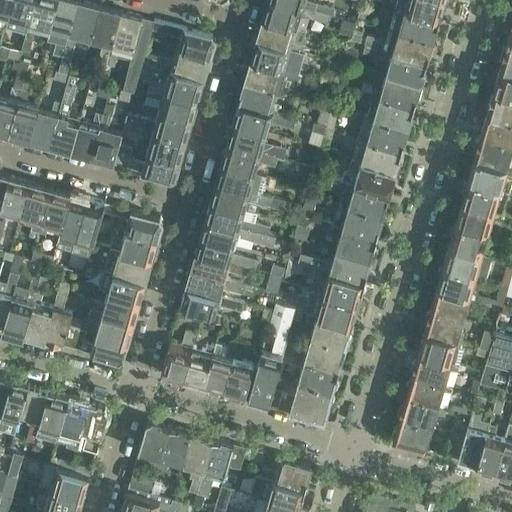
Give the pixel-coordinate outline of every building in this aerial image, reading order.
[(0,0),(0,12),(8,15),(12,0),(0,0)] [(12,0),(8,15),(22,18),(19,29),(26,31),(29,20),(34,0),(12,0)] [(34,0),(29,20),(26,31),(22,47),(30,49),(37,22),(50,26),(56,0),(34,0)] [(56,0),(50,26),(59,28),(53,51),(63,54),(63,53),(69,30),(76,0),(56,0)] [(84,0),(76,0),(69,30),(63,53),(72,56),(76,41),(89,45),(91,36),(100,4),(84,0)] [(284,0),(267,0),(263,15),(306,28),(309,16),(328,21),(331,13),(284,0)] [(284,0),(331,13),(333,6),(312,0),(284,0)] [(386,0),(386,1),(396,4),(439,16),(442,5),(446,4),(447,0),(386,0)] [(120,9),(100,4),(91,36),(102,39),(95,68),(104,71),(106,61),(120,9)] [(396,4),(390,26),(433,38),(439,16),(396,4)] [(359,6),(356,16),(365,18),(368,8),(359,6)] [(153,18),(120,9),(106,61),(114,63),(117,52),(131,55),(121,87),(132,90),(136,79),(137,74),(142,58),(144,50),(151,27),(153,18)] [(263,15),(257,37),(303,50),(305,43),(302,42),(306,28),(263,15)] [(351,34),(355,20),(342,17),(338,30),(351,34)] [(180,35),(177,44),(210,53),(214,38),(212,33),(153,18),(151,27),(180,35)] [(366,43),(392,50),(426,60),(433,38),(390,26),(386,39),(367,34),(365,42),(366,43)] [(257,37),(251,57),(285,67),(289,54),(301,57),(303,50),(257,37)] [(389,59),(385,74),(420,84),(421,79),(424,80),(427,71),(423,70),(426,60),(392,50),(366,43),(363,52),(389,59)] [(503,56),(500,66),(511,69),(511,44),(506,43),(506,46),(503,45),(500,55),(503,56)] [(1,44),(0,45),(0,54),(15,58),(18,48),(1,44)] [(162,63),(171,66),(203,75),(204,74),(203,74),(204,70),(205,70),(210,53),(177,44),(173,57),(144,50),(142,58),(151,60),(162,63)] [(347,48),(343,62),(355,65),(359,52),(347,48)] [(62,57),(59,67),(71,70),(73,60),(62,57)] [(251,57),(245,78),(279,88),(291,92),(293,84),(282,81),(285,67),(251,57)] [(0,130),(8,132),(20,86),(27,60),(20,58),(10,94),(0,91),(0,130)] [(151,60),(142,58),(137,74),(146,77),(151,60)] [(337,83),(343,62),(333,59),(327,79),(337,83)] [(169,73),(164,87),(197,97),(202,82),(201,81),(202,77),(203,77),(203,75),(171,66),(162,63),(159,71),(169,73)] [(511,69),(500,66),(493,89),(511,94),(511,69)] [(67,80),(69,72),(56,69),(54,76),(67,80)] [(61,100),(49,144),(70,150),(79,116),(69,113),(80,75),(69,72),(67,80),(61,100)] [(371,91),(379,94),(414,104),(417,93),(421,92),(422,87),(419,85),(420,84),(385,74),(381,89),(372,87),(373,84),(362,80),(360,88),(371,91)] [(245,78),(239,99),(277,110),(279,102),(276,101),(279,88),(245,78)] [(136,79),(132,90),(130,98),(136,99),(141,81),(136,79)] [(162,97),(159,105),(193,115),(196,101),(196,97),(197,98),(197,97),(164,87),(150,83),(147,92),(162,97)] [(347,85),(337,83),(335,92),(345,95),(347,85)] [(20,86),(8,132),(29,138),(38,104),(39,102),(27,98),(29,89),(20,86)] [(511,94),(493,89),(487,113),(511,121),(511,94)] [(372,100),(368,114),(408,126),(410,117),(414,117),(415,113),(412,111),(414,104),(379,94),(371,91),(368,99),(372,100)] [(38,104),(29,138),(49,144),(61,100),(55,98),(52,108),(38,104)] [(239,99),(233,120),(267,130),(271,118),(295,126),(298,116),(277,110),(239,99)] [(325,124),(331,104),(322,101),(316,122),(325,124)] [(103,111),(91,155),(112,161),(118,141),(122,128),(109,125),(113,106),(105,104),(103,111)] [(325,124),(325,125),(333,127),(339,106),(331,104),(325,124)] [(125,120),(153,127),(186,137),(187,136),(186,136),(187,132),(188,133),(193,115),(159,105),(155,119),(127,111),(125,120)] [(79,116),(70,150),(91,155),(103,111),(96,110),(93,120),(79,116)] [(401,147),(408,126),(368,114),(365,113),(359,135),(401,147)] [(511,121),(487,113),(480,135),(511,143),(511,121)] [(150,136),(146,149),(180,159),(185,140),(186,137),(153,127),(125,120),(123,128),(150,136)] [(233,120),(227,141),(277,155),(284,157),(287,147),(264,140),(267,130),(233,120)] [(323,134),(325,125),(325,124),(316,122),(311,120),(308,130),(323,134)] [(325,125),(323,134),(319,146),(327,148),(333,127),(325,125)] [(395,169),(401,147),(359,135),(353,156),(395,169)] [(477,148),(474,156),(511,166),(511,143),(480,135),(480,137),(476,138),(475,144),(477,148)] [(112,161),(141,169),(171,177),(176,174),(180,159),(146,149),(143,160),(130,156),(133,145),(118,141),(112,161)] [(227,141),(221,161),(255,171),(259,159),(275,164),(277,155),(227,141)] [(333,175),(354,182),(389,192),(395,169),(353,156),(349,170),(332,165),(329,174),(333,175)] [(511,166),(474,156),(468,177),(509,189),(511,177),(511,166)] [(221,161),(216,180),(285,200),(288,190),(253,181),(255,171),(221,161)] [(307,186),(313,166),(306,163),(300,184),(307,186)] [(0,171),(0,204),(9,174),(0,171)] [(9,174),(0,204),(0,240),(8,209),(21,213),(30,180),(9,174)] [(339,200),(348,203),(383,212),(389,192),(354,182),(333,175),(331,184),(343,187),(339,200)] [(464,190),(462,199),(495,208),(503,210),(509,189),(468,177),(467,180),(464,182),(462,187),(464,190)] [(30,180),(21,213),(33,216),(30,228),(38,230),(41,218),(50,186),(30,180)] [(216,180),(210,198),(257,212),(260,202),(283,208),(285,200),(216,180)] [(50,186),(41,218),(38,230),(46,232),(49,220),(62,224),(71,191),(50,186)] [(71,191),(62,224),(61,229),(68,231),(62,252),(54,254),(51,262),(67,267),(77,234),(88,196),(71,191)] [(88,196),(77,234),(67,267),(76,270),(85,236),(93,239),(102,209),(105,201),(88,196)] [(306,196),(301,214),(311,216),(315,199),(306,196)] [(210,198),(206,215),(267,233),(270,224),(255,220),(257,212),(210,198)] [(462,199),(456,220),(488,230),(495,208),(462,199)] [(333,222),(342,225),(376,234),(383,212),(348,203),(339,200),(333,222)] [(129,216),(126,226),(158,236),(159,235),(158,235),(163,221),(160,216),(105,201),(102,209),(129,216)] [(206,215),(201,232),(235,242),(237,234),(273,245),(276,235),(267,233),(206,215)] [(340,233),(336,247),(370,256),(376,234),(342,225),(333,222),(324,220),(311,216),(309,224),(330,230),(340,233)] [(103,231),(106,220),(99,218),(96,229),(103,231)] [(452,233),(450,241),(482,251),(487,252),(488,245),(484,244),(488,230),(456,220),(455,223),(451,225),(450,230),(452,233)] [(308,228),(298,225),(295,237),(305,240),(308,228)] [(111,245),(120,248),(152,257),(153,255),(152,255),(153,252),(154,252),(158,236),(126,226),(123,239),(114,237),(111,245)] [(36,237),(38,230),(30,228),(28,235),(36,237)] [(201,232),(196,250),(230,260),(246,264),(256,267),(258,258),(233,251),(235,242),(201,232)] [(450,241),(443,263),(476,272),(485,275),(491,253),(487,252),(482,251),(450,241)] [(104,267),(114,270),(146,279),(151,260),(152,260),(152,257),(120,248),(111,245),(104,267)] [(51,262),(54,254),(33,247),(30,256),(51,262)] [(321,266),(329,269),(364,278),(370,256),(336,247),(332,261),(323,258),(321,266)] [(0,324),(3,325),(13,292),(24,254),(21,253),(6,249),(4,255),(13,258),(7,280),(0,277),(0,324)] [(196,250),(191,266),(225,277),(228,268),(243,273),(246,264),(230,260),(196,250)] [(314,265),(317,266),(320,257),(307,254),(304,262),(314,265)] [(501,280),(508,282),(511,267),(511,259),(507,258),(501,280)] [(111,278),(109,288),(140,297),(145,280),(146,280),(146,279),(114,270),(104,267),(86,262),(84,271),(111,278)] [(314,265),(304,262),(302,270),(312,272),(314,265)] [(270,271),(282,275),(284,267),(272,263),(270,271)] [(440,276),(437,285),(470,294),(474,296),(475,296),(477,288),(472,287),(476,272),(443,263),(443,265),(439,267),(437,273),(440,276)] [(225,277),(191,266),(186,284),(220,295),(223,286),(252,294),(254,285),(225,277)] [(315,287),(323,290),(358,299),(364,278),(329,269),(321,266),(315,287)] [(265,288),(277,292),(278,291),(282,275),(270,271),(265,288)] [(33,298),(23,331),(44,337),(53,304),(41,300),(48,275),(40,273),(38,280),(33,298)] [(13,292),(3,325),(23,331),(33,298),(38,280),(31,278),(26,296),(13,292)] [(53,304),(44,337),(63,342),(69,323),(72,313),(73,309),(64,307),(71,281),(61,278),(54,304),(53,304)] [(502,304),(502,302),(508,282),(501,280),(494,302),(502,304)] [(220,295),(186,284),(181,302),(184,303),(215,311),(217,304),(241,311),(244,302),(220,295)] [(437,285),(431,306),(464,316),(468,302),(472,304),(474,296),(470,294),(437,285)] [(315,287),(309,310),(351,322),(358,299),(323,290),(315,287)] [(140,297),(109,288),(105,301),(77,293),(75,302),(93,307),(134,319),(135,313),(136,314),(140,297)] [(296,306),(304,309),(307,300),(278,291),(277,292),(275,300),(296,306)] [(267,327),(263,340),(261,346),(282,353),(283,350),(287,338),(293,317),(296,306),(275,300),(272,310),(267,327)] [(502,304),(494,302),(491,310),(499,313),(499,312),(502,304)] [(502,302),(502,304),(499,312),(507,315),(510,304),(502,302)] [(178,315),(185,317),(188,307),(181,305),(178,315)] [(304,309),(296,306),(293,317),(301,320),(304,309)] [(426,323),(424,328),(457,338),(462,339),(479,344),(480,344),(482,336),(460,330),(464,316),(431,306),(428,315),(425,315),(424,320),(426,323)] [(134,319),(93,307),(91,314),(100,317),(96,331),(128,340),(132,325),(133,321),(134,321),(134,319)] [(267,327),(272,310),(264,308),(259,324),(267,327)] [(315,321),(311,334),(345,344),(346,341),(349,341),(351,335),(348,333),(351,322),(309,310),(306,318),(315,321)] [(72,313),(69,323),(82,327),(85,317),(72,313)] [(220,324),(222,316),(213,314),(211,322),(220,324)] [(63,342),(91,350),(118,358),(124,355),(123,355),(128,340),(96,331),(93,341),(84,338),(87,328),(82,327),(69,323),(63,342)] [(424,328),(418,350),(460,362),(464,347),(460,346),(462,339),(457,338),(424,328)] [(491,343),(490,347),(486,361),(511,367),(511,336),(495,332),(493,339),(492,343),(491,343)] [(174,340),(170,339),(161,367),(165,372),(183,377),(192,344),(195,335),(184,333),(182,341),(174,339),(174,340)] [(283,350),(304,356),(339,366),(342,353),(346,353),(347,348),(344,345),(345,344),(311,334),(307,348),(299,345),(300,342),(287,338),(283,350)] [(215,342),(204,383),(223,388),(233,356),(238,337),(233,335),(229,337),(227,344),(215,340),(215,342)] [(492,343),(493,339),(482,336),(480,344),(490,347),(491,343),(492,343)] [(192,344),(183,377),(204,383),(215,342),(208,340),(206,348),(192,344)] [(480,344),(479,344),(476,352),(487,355),(490,347),(480,344)] [(249,391),(248,395),(268,401),(273,385),(281,359),(282,353),(261,346),(249,391)] [(302,365),(298,377),(332,387),(334,383),(337,383),(339,378),(336,375),(339,366),(304,356),(283,350),(282,353),(281,359),(302,365)] [(413,369),(412,371),(453,383),(460,362),(418,350),(415,361),(411,362),(410,366),(413,369)] [(233,356),(223,388),(244,394),(245,390),(254,362),(233,356)] [(480,380),(511,389),(511,367),(486,361),(480,380)] [(477,390),(483,368),(477,367),(470,388),(477,390)] [(407,390),(406,393),(439,403),(439,404),(447,406),(453,383),(412,371),(409,382),(406,383),(404,388),(407,390)] [(0,373),(0,415),(1,410),(11,377),(0,373)] [(11,377),(1,410),(0,415),(0,448),(8,420),(17,423),(19,415),(28,382),(11,377)] [(268,401),(290,407),(324,417),(332,387),(298,377),(294,391),(273,385),(268,401)] [(28,382),(19,415),(31,419),(26,438),(33,440),(38,421),(48,388),(28,382)] [(48,388),(38,421),(33,440),(31,447),(39,449),(41,441),(43,442),(45,432),(58,436),(60,427),(59,427),(69,394),(48,388)] [(467,427),(465,433),(458,456),(462,458),(478,463),(487,429),(490,421),(479,418),(486,392),(477,390),(468,422),(468,424),(467,426),(467,427)] [(400,413),(400,415),(433,424),(436,412),(444,414),(447,406),(439,404),(439,403),(406,393),(402,404),(399,405),(398,411),(400,413)] [(89,399),(69,394),(59,427),(60,427),(72,431),(68,446),(75,449),(89,399)] [(493,407),(492,412),(500,414),(501,410),(504,400),(496,398),(493,407)] [(105,404),(89,399),(77,443),(92,447),(92,446),(97,448),(108,410),(105,404)] [(452,407),(462,410),(471,412),(472,406),(454,401),(452,407)] [(400,415),(393,438),(426,447),(427,443),(433,424),(400,415)] [(147,421),(139,449),(151,452),(148,463),(158,466),(171,424),(152,418),(146,421),(147,421)] [(487,429),(478,463),(496,468),(505,434),(495,431),(497,423),(490,421),(487,429)] [(454,422),(452,430),(453,430),(465,433),(467,427),(467,426),(454,422)] [(171,424),(158,466),(168,469),(172,458),(183,461),(192,430),(171,424)] [(505,434),(496,468),(511,472),(511,427),(507,426),(505,434)] [(192,430),(183,461),(193,464),(190,475),(193,476),(190,488),(197,491),(201,477),(213,436),(192,430)] [(453,430),(446,453),(458,456),(465,433),(453,430)] [(201,477),(197,491),(208,494),(215,471),(225,474),(228,462),(232,446),(233,446),(234,442),(213,436),(201,477)] [(245,452),(247,446),(234,442),(233,446),(232,446),(228,462),(241,467),(245,452)] [(24,454),(14,451),(8,472),(17,475),(18,475),(24,454)] [(261,473),(273,476),(305,485),(311,464),(279,455),(278,459),(275,469),(263,465),(261,473)] [(61,458),(59,463),(70,467),(72,461),(61,458)] [(72,461),(70,467),(85,471),(90,472),(92,464),(72,458),(72,461)] [(57,463),(51,485),(83,494),(90,472),(85,471),(70,467),(59,463),(57,463)] [(132,470),(128,484),(151,490),(155,477),(132,470)] [(1,493),(11,496),(17,475),(8,472),(7,472),(2,490),(1,493)] [(270,484),(267,496),(299,505),(305,485),(273,476),(261,473),(259,480),(270,484)] [(155,477),(151,490),(172,496),(176,483),(155,477)] [(233,486),(222,483),(216,504),(227,507),(233,486)] [(51,485),(45,505),(68,511),(78,511),(83,494),(51,485)] [(171,501),(127,488),(121,510),(127,511),(185,511),(188,501),(172,497),(171,501)] [(369,500),(365,511),(418,511),(413,510),(416,502),(378,492),(369,500)] [(6,511),(11,496),(1,493),(0,496),(0,511),(6,511)] [(253,511),(297,511),(299,505),(267,496),(258,493),(253,511)] [(68,511),(45,505),(38,503),(35,511),(68,511)]
